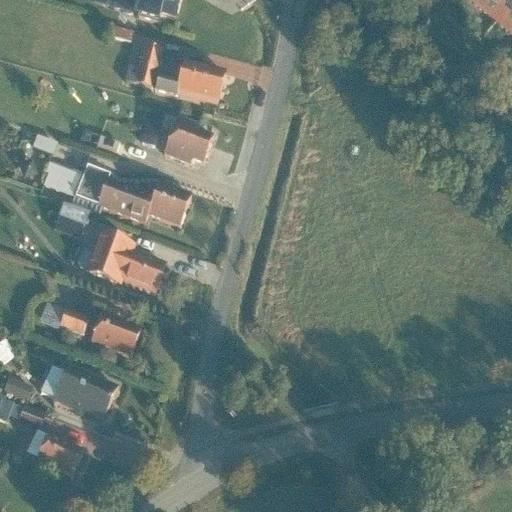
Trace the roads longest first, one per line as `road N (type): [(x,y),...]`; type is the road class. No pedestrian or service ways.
road 1 (residential): [(300,0),(207,384),(212,476)]
road 2 (secondary): [(511,404),(332,434)]
road 3 (secondary): [(332,434),(212,476)]
